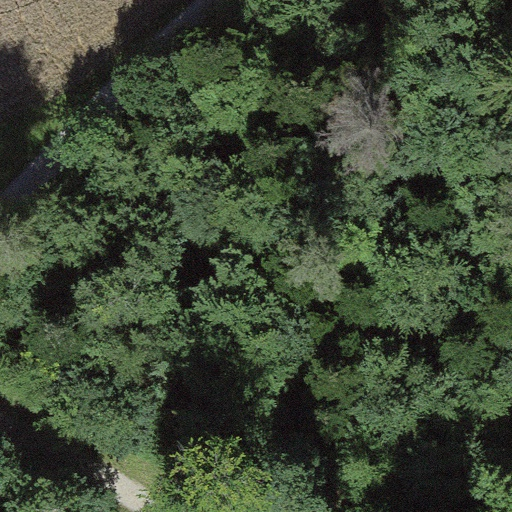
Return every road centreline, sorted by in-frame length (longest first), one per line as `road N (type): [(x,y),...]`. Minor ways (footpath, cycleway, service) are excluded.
road 1 (track): [(0,217),(226,0)]
road 2 (track): [(0,427),(164,511)]
